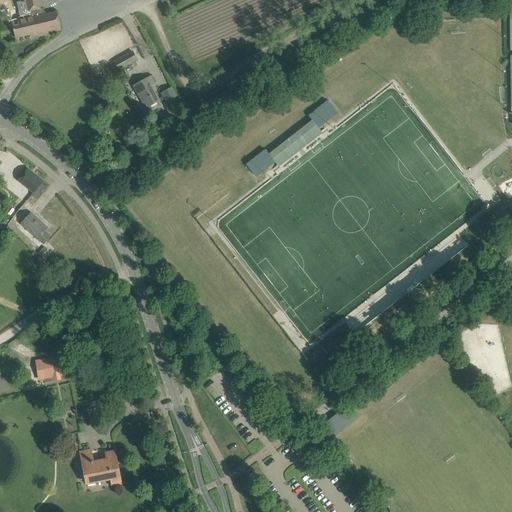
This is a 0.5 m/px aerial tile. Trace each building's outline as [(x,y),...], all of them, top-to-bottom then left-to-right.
[(10,20),(8,21),(9,22),(11,30),(13,30),(15,38),(30,35),(30,37),(61,30),(57,12),(40,16),(39,9),(31,11),(33,18),(20,21),(19,18),(10,20)] [(132,52),(116,61),(115,62),(119,70),(137,60),(132,52)] [(151,75),(132,86),(145,109),(147,108),(150,112),(162,105),(159,100),(160,99),(152,85),(155,84),(151,75)] [(174,97),(163,103),(174,122),(184,116),(174,97)] [(312,120),(292,135),(298,142),(303,149),(323,134),(323,133),(327,130),(326,127),(321,131),(316,125),(335,111),(329,102),(330,102),(329,101),(309,117),(309,118),(310,117),(312,120)] [(266,150),(246,166),(246,167),(247,166),(253,174),(272,160),(277,165),(272,169),(274,171),(279,167),(279,168),(299,153),(294,146),(288,138),(268,154),(266,151),(267,151),(266,150)] [(33,193),(42,181),(27,169),(18,181),(33,193)] [(42,181),(33,193),(31,195),(37,200),(49,186),(42,181)] [(44,231),(45,230),(46,228),(30,213),(21,223),(44,243),(50,236),(44,231)] [(45,247),(38,253),(45,259),(51,253),(45,247)] [(66,355),(42,359),(45,379),(69,376),(66,355)] [(360,416),(353,408),(350,403),(318,428),(328,441),(360,416)] [(82,452),(81,453),(86,482),(95,480),(95,481),(102,480),(110,478),(112,486),(121,484),(114,452),(106,453),(107,460),(93,463),(90,450),(82,452)]
